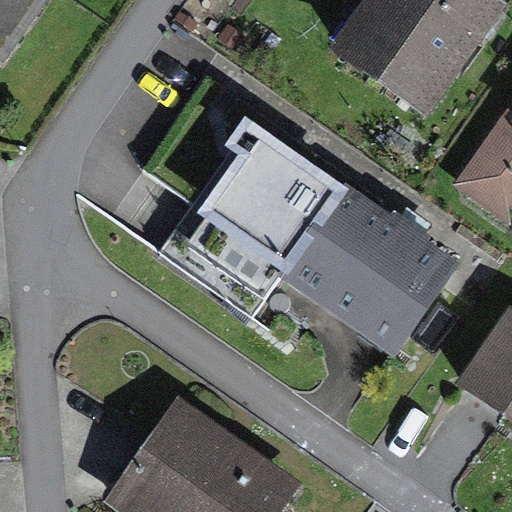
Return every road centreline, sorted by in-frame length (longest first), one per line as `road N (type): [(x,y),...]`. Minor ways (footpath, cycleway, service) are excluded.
road 1 (residential): [(424,511),(36,242)]
road 2 (residential): [(160,0),(81,110),(49,184),(36,242)]
road 3 (residential): [(36,242),(33,319),(48,511)]
